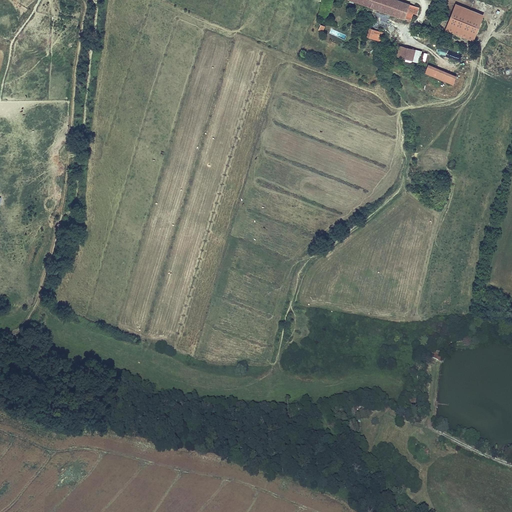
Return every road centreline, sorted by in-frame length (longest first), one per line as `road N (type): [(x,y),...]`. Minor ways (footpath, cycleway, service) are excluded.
road 1 (track): [(36,299),(65,331),(159,370),(214,387),(253,384),(277,355),(306,262),(401,184),(410,135),(387,72)]
road 2 (track): [(87,0),(72,68),(60,212),(33,305)]
